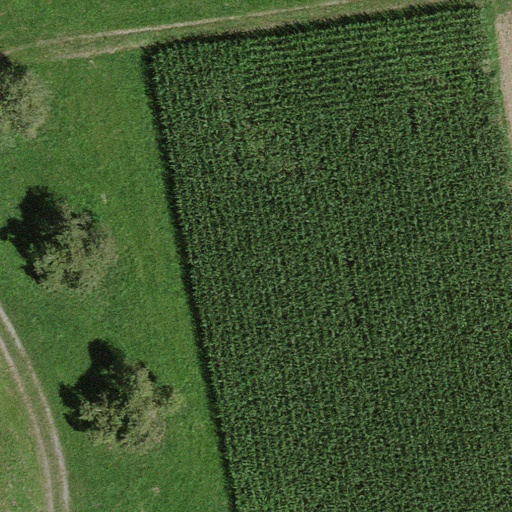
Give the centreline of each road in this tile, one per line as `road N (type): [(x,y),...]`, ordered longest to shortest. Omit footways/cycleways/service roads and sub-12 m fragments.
road 1 (track): [(463,0),(0,70)]
road 2 (track): [(0,329),(52,435),(53,511)]
